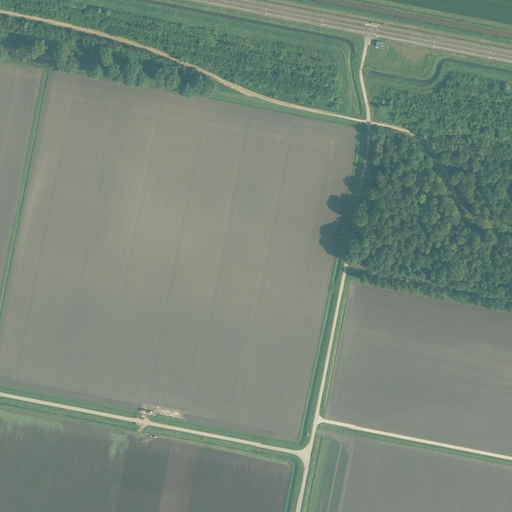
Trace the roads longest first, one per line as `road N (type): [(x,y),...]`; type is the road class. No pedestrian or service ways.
road 1 (unclassified): [(0,394),(308,454)]
road 2 (unclassified): [(315,419),(368,122)]
road 3 (unclassified): [(511,455),(315,419)]
